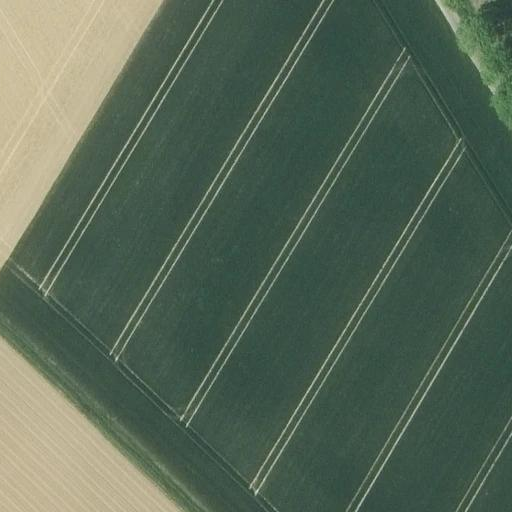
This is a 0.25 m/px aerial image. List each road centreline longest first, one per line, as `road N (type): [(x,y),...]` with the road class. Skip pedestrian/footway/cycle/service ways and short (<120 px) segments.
road 1 (track): [(188,511),(0,333)]
road 2 (track): [(511,118),(439,0)]
